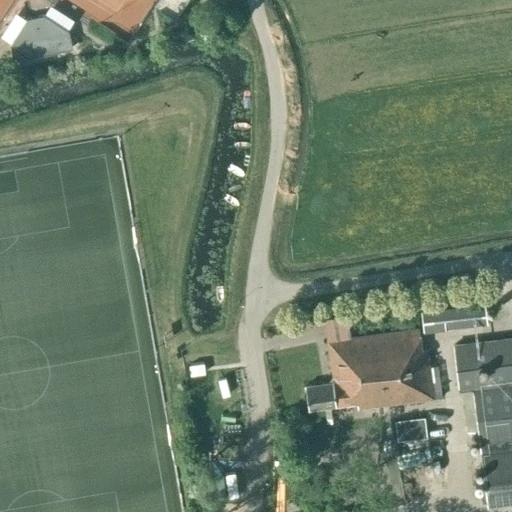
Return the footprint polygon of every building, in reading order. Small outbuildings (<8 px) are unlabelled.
[(10,44),(13,61),(72,48),(68,31),(43,15),(26,19),(10,44)] [(430,311),(433,331),(481,326),(479,305),(430,311)] [(356,402),(357,408),(441,397),(438,376),(430,377),(426,348),(421,349),(419,329),(327,341),(333,377),(329,383),(305,385),(308,409),(356,402)] [(511,337),(455,344),(461,393),(473,391),(486,504),(511,500),(511,337)] [(427,411),(397,413),(399,433),(428,431),(427,411)]
